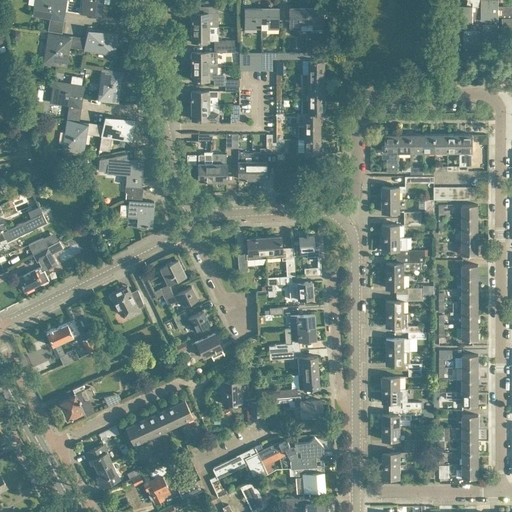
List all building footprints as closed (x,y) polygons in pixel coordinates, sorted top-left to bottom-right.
[(34,0),(33,14),(50,17),(47,30),(61,32),(63,19),(65,0),(34,0)] [(67,0),(66,10),(80,12),(89,13),(100,15),(102,0),(67,0)] [(511,5),(498,5),(498,0),(467,0),(467,5),(458,5),(458,22),(464,22),(464,46),(479,46),(479,40),(498,40),(498,34),(511,33),(511,5)] [(191,26),(217,26),(217,6),(203,6),(203,12),(191,12),(191,18),(190,18),(190,20),(191,20),(191,26)] [(244,7),(244,8),(244,28),(261,28),(261,7),(244,7)] [(278,28),(278,8),(278,7),(261,7),(261,28),(261,36),(266,36),(266,28),(278,28)] [(289,7),(289,28),(306,28),(306,7),(289,7)] [(306,28),(323,28),(323,7),(306,7),(306,28)] [(217,40),(217,34),(217,26),(191,26),(191,40),(217,40)] [(10,31),(9,35),(11,39),(15,40),(19,39),(20,36),(19,31),(14,29),(10,31)] [(114,54),(117,33),(87,29),(86,38),(84,49),(114,54)] [(68,46),(84,49),(86,38),(48,32),(43,63),(65,66),(68,46)] [(208,65),(217,65),(217,51),(191,51),(191,57),(190,57),(190,59),(191,59),(191,65),(208,65)] [(250,58),(255,57),(261,57),(261,52),(239,52),(239,70),(250,70),(250,58)] [(272,58),(284,58),(284,52),(261,52),(261,57),(262,57),(262,70),(272,70),(272,58)] [(285,73),(285,66),(283,66),(283,60),(276,60),(276,73),(281,73),(285,73)] [(302,60),(302,74),(307,74),(307,73),(323,73),(323,60),(302,60)] [(213,84),(225,84),(239,84),(239,79),(225,79),(225,77),(222,74),(217,74),(217,72),(217,65),(208,65),(191,65),(191,79),(213,79),(213,84)] [(122,71),(102,68),(97,99),(118,102),(122,71)] [(302,80),(302,86),(323,87),(323,73),(307,73),(307,74),(302,74),(302,80)] [(53,80),(50,101),(69,104),(67,119),(78,121),(84,85),(53,80)] [(323,87),(302,86),(302,99),(323,99),(323,87)] [(190,98),(191,98),(191,104),(208,104),(208,96),(217,96),(217,90),(191,90),(191,96),(190,96),(190,98)] [(302,99),(302,112),(304,112),(319,113),(323,113),(323,99),(302,99)] [(219,112),(219,104),(208,104),(191,104),(191,118),(217,118),(217,112),(219,112)] [(233,104),(233,113),(230,113),(230,122),(235,122),(235,118),(239,118),(239,104),(233,104)] [(319,113),(304,112),(304,125),(319,125),(319,113)] [(101,136),(121,139),(131,141),(135,120),(104,115),(103,125),(101,136)] [(82,153),(85,134),(101,136),(103,125),(78,121),(67,119),(62,150),(82,153)] [(319,125),(304,125),(304,138),(319,139),(319,125)] [(27,126),(21,127),(23,139),(29,138),(27,126)] [(15,128),(17,140),(23,139),(21,127),(15,128)] [(266,148),(266,152),(276,152),(276,142),(272,142),(272,133),(266,133),(266,143),(266,148)] [(398,170),(398,151),(399,151),(399,134),(386,134),(386,152),(389,152),(389,158),(387,158),(387,170),(398,170)] [(411,134),(399,134),(399,151),(411,151),(411,134)] [(423,134),(411,134),(411,151),(423,151),(423,134)] [(435,134),(423,134),(423,151),(435,151),(435,134)] [(447,134),(435,134),(435,151),(447,151),(447,134)] [(447,134),(447,151),(460,151),(460,134),(447,134)] [(460,170),(468,170),(468,165),(473,165),(472,134),(460,134),(460,151),(460,165),(460,170)] [(304,138),(298,138),(298,152),(319,152),(319,139),(304,138)] [(211,151),(204,151),(204,154),(198,154),(198,180),(204,180),(206,180),(212,180),(212,163),(211,163),(211,151)] [(246,178),(252,178),(252,152),(238,152),(238,178),(244,178),(246,178)] [(266,178),(266,152),(252,152),(252,178),(266,178)] [(196,164),(196,154),(187,154),(187,164),(196,164)] [(219,154),(219,163),(212,163),(212,180),(226,180),(226,154),(219,154)] [(142,160),(108,157),(107,172),(125,173),(125,183),(126,183),(125,192),(142,193),(143,185),(136,184),(136,179),(141,179),(142,160)] [(19,169),(23,179),(36,174),(32,164),(19,169)] [(400,186),(382,186),(382,199),(401,199),(401,191),(406,191),(406,185),(400,185),(400,186)] [(129,204),(121,204),(120,214),(138,215),(138,226),(152,227),(154,205),(149,205),(149,202),(141,201),(142,193),(125,192),(125,200),(129,200),(129,204)] [(382,211),(401,211),(401,199),(382,199),(382,211)] [(434,217),(433,199),(425,199),(425,218),(434,217)] [(444,204),(438,204),(438,216),(444,216),(449,216),(449,209),(444,209),(444,204)] [(462,204),(462,216),(478,216),(478,204),(462,204)] [(0,239),(6,238),(7,240),(46,221),(41,212),(6,229),(0,231),(0,239)] [(478,216),(462,216),(462,229),(478,229),(478,216)] [(401,224),(382,224),(382,237),(408,237),(408,236),(401,236),(401,224)] [(478,229),(462,229),(462,241),(478,241),(478,229)] [(299,240),(293,241),(293,255),(301,255),(300,253),(307,253),(307,256),(320,255),(319,246),(314,246),(313,234),(298,235),(299,240)] [(281,251),(280,236),(265,237),(266,258),(286,257),(285,251),(281,251)] [(33,253),(47,246),(43,237),(28,244),(33,253)] [(247,269),(246,259),(266,258),(265,237),(257,238),(256,237),(254,237),(254,238),(247,238),(248,253),(237,254),(238,270),(247,269)] [(382,249),(399,249),(399,255),(399,256),(424,255),(424,250),(424,249),(408,249),(408,237),(382,237),(382,249)] [(47,246),(33,253),(37,261),(38,261),(41,265),(18,277),(24,290),(40,281),(41,283),(49,279),(44,269),(47,267),(48,268),(58,263),(52,253),(63,247),(59,240),(47,246)] [(478,254),(478,241),(462,241),(462,254),(478,254)] [(421,260),(424,260),(424,255),(399,256),(399,255),(397,255),(397,261),(395,261),(395,262),(386,262),(386,275),(405,275),(405,269),(421,269),(421,260)] [(143,283),(151,299),(158,295),(162,293),(172,288),(169,283),(186,275),(178,259),(159,268),(167,284),(154,290),(149,280),(143,283)] [(287,276),(295,275),(294,259),(286,259),(287,276)] [(462,264),(462,276),(478,276),(478,264),(462,264)] [(321,273),(321,266),(304,268),(305,274),(321,273)] [(386,287),(405,287),(405,275),(386,275),(386,287)] [(267,284),(280,283),(279,276),(267,277),(267,284)] [(478,276),(462,276),(462,289),(478,289),(478,276)] [(297,282),(288,283),(290,298),(298,297),(298,298),(313,297),(311,281),(296,282),(297,282)] [(129,317),(141,311),(138,307),(143,304),(137,288),(131,292),(127,284),(109,294),(113,302),(119,313),(125,309),(129,317)] [(172,288),(162,293),(167,304),(179,298),(183,305),(195,299),(189,287),(174,294),(172,288)] [(462,289),(462,301),(478,301),(478,289),(462,289)] [(405,300),(386,300),(386,313),(405,313),(405,312),(405,300)] [(478,314),(478,301),(462,301),(462,314),(478,314)] [(191,323),(194,331),(209,323),(203,310),(188,317),(185,311),(173,317),(179,329),(191,323)] [(412,332),(423,332),(423,325),(409,325),(409,321),(409,312),(405,312),(405,313),(386,313),(386,325),(391,325),(391,326),(393,326),(393,325),(396,325),(396,331),(412,331),(412,332)] [(314,313),(290,315),(290,328),(315,326),(314,313)] [(478,314),(462,314),(462,327),(478,326),(478,314)] [(49,330),(46,331),(52,345),(54,344),(63,365),(66,364),(72,361),(72,360),(78,357),(75,349),(65,354),(59,342),(61,341),(79,333),(77,329),(73,319),(67,322),(52,329),(51,328),(49,329),(49,330)] [(273,352),(280,351),(294,350),(300,350),(299,340),(316,339),(315,326),(290,328),(284,329),(285,343),(274,344),(274,345),(269,345),(269,352),(273,352)] [(462,339),(478,339),(478,326),(462,327),(462,339)] [(444,338),(444,327),(439,327),(439,344),(448,344),(448,338),(444,338)] [(199,348),(203,356),(209,353),(213,359),(224,353),(221,347),(214,332),(193,342),(197,350),(199,348)] [(89,337),(82,341),(88,352),(94,349),(89,337)] [(177,352),(192,345),(189,338),(174,346),(177,352)] [(405,338),(386,338),(386,350),(405,350),(405,338)] [(439,349),(439,366),(444,366),(444,357),(451,357),(451,349),(439,349)] [(280,351),(281,358),(295,357),(294,350),(280,351)] [(386,363),(405,363),(409,363),(411,363),(411,350),(405,350),(386,350),(386,363)] [(478,354),(462,354),(462,366),(478,366),(478,354)] [(317,355),(297,356),(298,372),(302,372),(318,371),(317,355)] [(478,379),(478,366),(462,366),(462,379),(478,379)] [(66,368),(51,374),(58,391),(73,385),(66,368)] [(299,388),(319,387),(318,371),(302,372),(298,372),(299,388)] [(401,376),(382,376),(382,388),(401,388),(401,376)] [(478,391),(478,379),(462,379),(462,391),(478,391)] [(222,393),(222,403),(241,402),(240,395),(241,395),(241,386),(240,386),(240,380),(221,381),(221,382),(216,388),(222,393)] [(275,397),(297,395),(297,388),(275,390),(265,390),(265,397),(275,397)] [(382,401),(389,401),(389,408),(423,408),(423,407),(423,401),(406,401),(406,395),(401,395),(401,388),(382,388),(382,401)] [(478,404),(478,391),(462,391),(446,391),(446,398),(462,397),(462,404),(478,404)] [(82,412),(84,416),(95,411),(91,402),(83,404),(78,392),(58,401),(62,411),(63,415),(64,417),(66,418),(66,420),(82,412)] [(120,400),(118,393),(103,396),(108,405),(120,400)] [(275,397),(265,397),(265,399),(276,399),(276,402),(289,401),(289,406),(300,405),(301,416),(321,415),(320,399),(301,400),(300,395),(297,395),(275,397)] [(169,401),(171,405),(165,408),(173,425),(192,416),(185,399),(178,402),(176,398),(169,401)] [(251,415),(261,415),(261,400),(251,401),(251,415)] [(167,446),(172,443),(165,429),(173,425),(165,408),(158,411),(156,407),(149,410),(151,414),(145,417),(153,434),(160,431),(167,446)] [(389,414),(382,413),(382,427),(401,427),(401,419),(412,419),(412,414),(424,413),(424,407),(423,407),(423,408),(389,408),(389,414)] [(479,414),(462,414),(462,427),(479,427),(479,414)] [(125,427),(133,443),(153,434),(145,417),(139,420),(137,416),(130,419),(132,424),(125,427)] [(115,425),(98,433),(100,437),(106,434),(115,435),(119,433),(115,425)] [(382,439),(401,439),(401,427),(382,427),(382,439)] [(434,427),(434,440),(440,440),(444,440),(449,440),(449,427),(439,427),(434,427)] [(479,440),(479,427),(462,427),(462,440),(479,440)] [(293,450),(292,451),(287,453),(290,459),(290,467),(294,466),(313,465),(313,466),(321,465),(321,455),(323,455),(322,445),(314,436),(308,441),(294,442),(294,444),(295,444),(295,450),(293,450)] [(257,450),(256,451),(267,472),(273,469),(269,460),(278,455),(279,458),(287,453),(292,451),(293,450),(295,450),(295,444),(294,444),(289,444),(286,438),(258,452),(257,450)] [(200,444),(197,439),(186,444),(188,449),(200,444)] [(479,452),(479,440),(462,440),(462,452),(479,452)] [(91,464),(94,463),(96,468),(111,461),(103,443),(85,452),(91,464)] [(129,451),(127,447),(125,443),(120,446),(121,449),(123,454),(129,451)] [(214,466),(213,469),(216,475),(209,478),(216,491),(218,496),(227,492),(225,487),(222,488),(218,477),(247,463),(255,478),(267,472),(256,451),(257,452),(255,453),(254,451),(251,450),(242,454),(243,455),(240,457),(239,454),(214,466)] [(401,451),(382,451),(382,464),(401,464),(401,451)] [(479,452),(462,452),(462,464),(479,464),(479,452)] [(149,467),(160,461),(158,456),(147,462),(149,467)] [(170,493),(162,476),(179,468),(174,457),(148,470),(153,479),(143,483),(146,489),(148,488),(154,501),(155,500),(157,500),(161,498),(162,497),(170,493)] [(102,487),(120,479),(111,461),(96,468),(99,474),(96,475),(102,487)] [(401,477),(401,467),(401,464),(382,464),(382,477),(401,477)] [(449,465),(444,465),(444,464),(439,464),(439,477),(449,477),(449,465)] [(462,477),(479,477),(479,464),(462,464),(462,477)] [(299,477),(299,480),(302,480),(303,491),(324,490),(323,471),(314,472),(313,466),(313,465),(294,466),(295,477),(299,477)] [(142,480),(140,476),(132,479),(135,484),(142,480)] [(254,511),(267,506),(253,479),(240,486),(252,511),(254,511)] [(196,481),(178,490),(182,497),(199,489),(196,481)] [(325,511),(325,501),(299,503),(299,497),(284,498),(278,502),(278,505),(287,505),(287,507),(303,506),(304,508),(305,508),(305,511),(325,511)]
